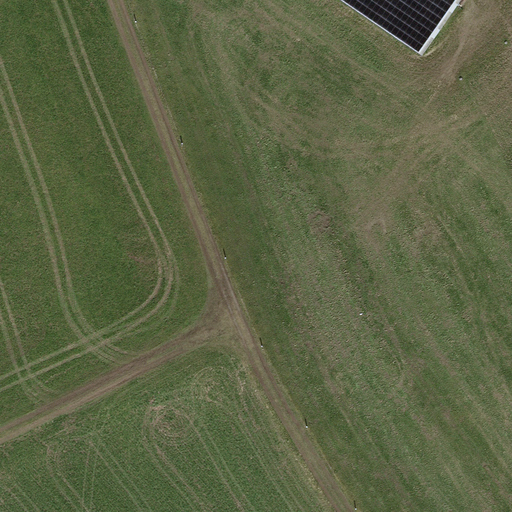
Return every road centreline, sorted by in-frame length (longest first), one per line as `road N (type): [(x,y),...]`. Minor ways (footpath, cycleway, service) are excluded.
road 1 (track): [(352,511),(237,295),(0,416)]
road 2 (track): [(237,295),(122,0)]
